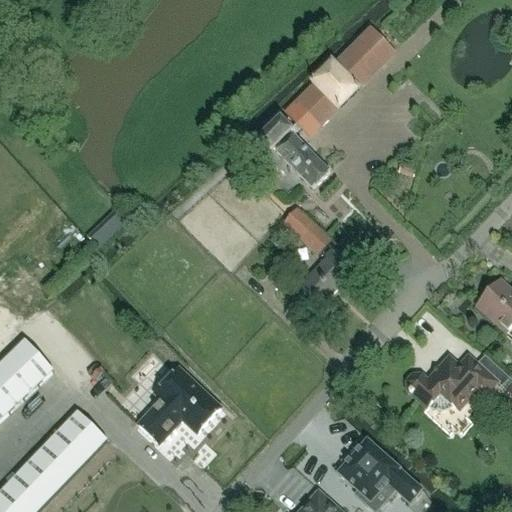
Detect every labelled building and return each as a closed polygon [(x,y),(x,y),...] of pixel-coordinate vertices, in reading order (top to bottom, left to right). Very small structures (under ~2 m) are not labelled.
[(392,53),(369,30),(332,66),(331,65),(310,85),(312,86),(294,104),(317,127),(335,110),(337,111),(357,91),(355,89),(392,53)] [(279,121),(254,145),(266,156),(272,150),(275,154),(291,138),(287,135),(290,132),(279,121)] [(329,174),(292,137),(291,138),(275,154),(312,191),(329,174)] [(281,228),(316,259),(331,243),(297,212),(281,228)] [(326,260),(300,289),(320,308),(348,278),(339,270),(345,264),(331,251),(325,258),(326,260)] [(511,295),(499,283),(475,309),(505,336),(511,328),(511,342),(510,345),(511,347),(511,295)] [(0,367),(0,422),(52,374),(24,344),(0,367)] [(435,413),(439,414),(444,413),(447,411),(451,408),(456,413),(475,393),(482,399),(495,385),(467,359),(457,369),(448,361),(426,384),(420,378),(411,378),(405,385),(406,393),(426,411),(427,409),(431,412),(435,413)] [(137,428),(158,448),(181,424),(196,438),(220,412),(178,373),(154,398),(160,404),(137,428)] [(0,511),(38,511),(106,443),(77,415),(0,494),(0,511)] [(353,498),(366,509),(369,505),(386,487),(394,494),(408,507),(421,493),(365,443),(336,476),(356,495),(353,498)] [(136,462),(106,491),(111,496),(99,508),(102,511),(158,511),(172,499),(136,462)] [(331,511),(317,498),(306,511),(304,511),(331,511)]
